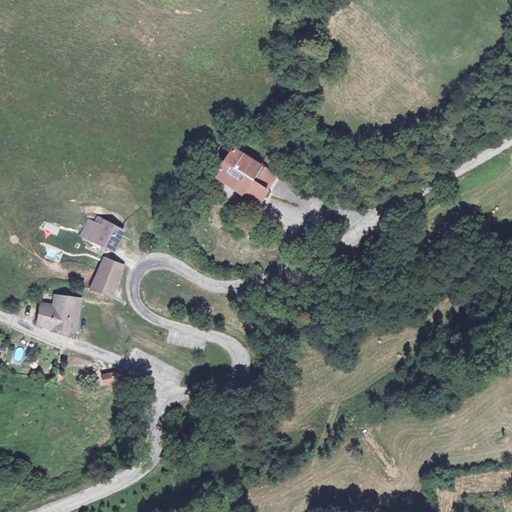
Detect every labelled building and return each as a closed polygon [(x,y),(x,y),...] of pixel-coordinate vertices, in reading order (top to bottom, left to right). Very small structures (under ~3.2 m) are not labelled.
[(205,175),(254,208),(274,177),(226,144),(205,175)] [(110,260),(118,240),(91,229),(83,249),(110,260)] [(58,262),(61,253),(47,249),(45,257),(58,262)] [(84,296),(104,301),(118,273),(97,264),(84,296)] [(40,304),(35,327),(75,336),(79,300),(53,296),(50,305),(40,304)] [(100,382),(101,388),(117,384),(116,378),(100,382)]
